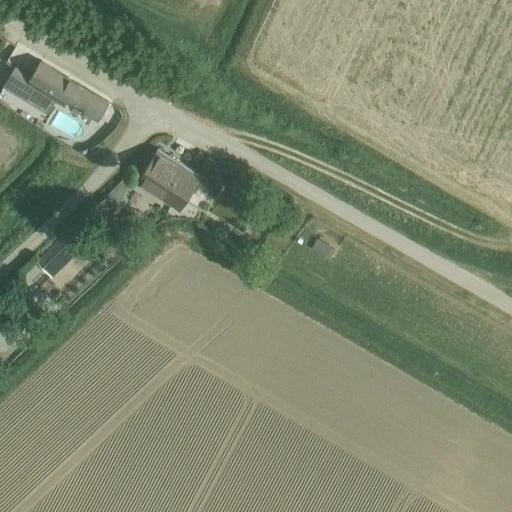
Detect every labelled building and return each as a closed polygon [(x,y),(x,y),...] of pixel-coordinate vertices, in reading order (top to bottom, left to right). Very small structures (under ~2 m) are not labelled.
[(15,68),(5,85),(49,112),(55,102),(64,107),(68,101),(98,119),(108,102),(41,61),(31,77),(15,68)] [(137,182),(179,208),(179,209),(201,175),(159,148),(137,182)] [(106,223),(126,189),(118,183),(92,210),(106,223)] [(47,270),(82,237),(73,227),(38,260),(47,270)] [(85,240),(69,259),(79,266),(94,247),(85,240)] [(25,298),(18,291),(10,298),(17,305),(25,298)]
